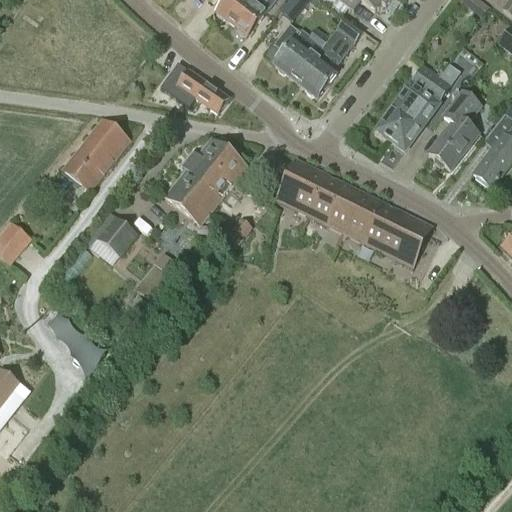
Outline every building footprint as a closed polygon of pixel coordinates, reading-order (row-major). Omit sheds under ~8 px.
[(217,17),(217,20),(221,24),(224,23),(231,29),(253,0),(228,0),(215,16),(217,17)] [(237,34),(237,37),(241,40),(244,39),(246,41),(265,18),(259,14),(270,0),(253,0),(231,29),(237,34)] [(291,25),(310,0),(292,0),(280,16),(291,25)] [(393,0),(329,0),(353,17),(361,6),(375,17),(382,8),(385,11),(393,0)] [(481,21),(488,11),(473,0),(466,0),(461,6),(481,21)] [(511,20),(511,0),(502,13),(511,20)] [(353,48),(363,35),(345,21),(329,43),(295,86),(316,103),(337,76),(325,67),(345,41),(353,48)] [(308,43),(289,28),(273,49),(283,58),(274,69),(295,86),(329,43),(316,33),(308,43)] [(511,57),(511,32),(499,47),(511,57)] [(228,103),(167,60),(153,80),(165,88),(168,84),(181,93),(176,99),(187,107),(191,100),(217,119),(228,103)] [(391,144),(437,81),(423,72),(411,89),(410,89),(377,134),(391,144)] [(404,155),(434,114),(433,114),(450,91),(437,81),(391,144),(404,155)] [(442,120),(451,128),(428,157),(434,162),(434,167),(440,172),(444,170),(450,175),(479,138),(467,129),(481,110),(462,95),(442,120)] [(511,123),(506,119),(485,146),(494,152),(473,179),(477,181),(477,185),(484,191),(488,190),(492,193),(511,165),(511,123)] [(88,197),(130,144),(102,121),(60,174),(88,197)] [(199,229),(208,219),(201,213),(212,199),(203,192),(205,188),(202,186),(226,155),(211,142),(164,201),(199,229)] [(208,219),(247,172),(226,155),(202,186),(205,188),(203,192),(212,199),(201,213),(208,219)] [(364,198),(295,164),(275,204),(344,238),(364,198)] [(364,198),(344,238),(413,272),(433,232),(364,198)] [(119,262),(137,240),(113,221),(97,244),(119,262)] [(237,252),(251,232),(241,224),(226,243),(237,252)] [(0,261),(9,269),(30,244),(10,228),(0,240),(0,261)] [(511,240),(500,253),(511,264),(511,240)] [(154,268),(134,293),(151,305),(170,280),(154,268)] [(137,302),(130,311),(140,319),(147,310),(137,302)] [(1,358),(0,357),(0,432),(21,406),(11,399),(19,388),(0,373),(0,374),(0,358),(0,359),(1,358)]
